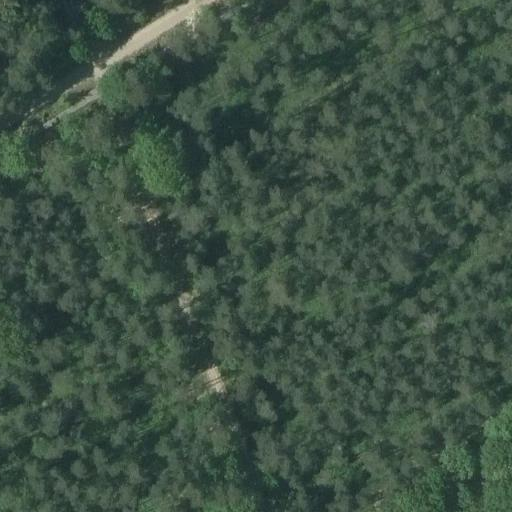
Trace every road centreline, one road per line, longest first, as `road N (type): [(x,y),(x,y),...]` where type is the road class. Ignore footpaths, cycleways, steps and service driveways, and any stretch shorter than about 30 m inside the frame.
road 1 (track): [(60,0),(65,29),(100,62),(110,86),(270,511)]
road 2 (track): [(0,125),(203,0)]
